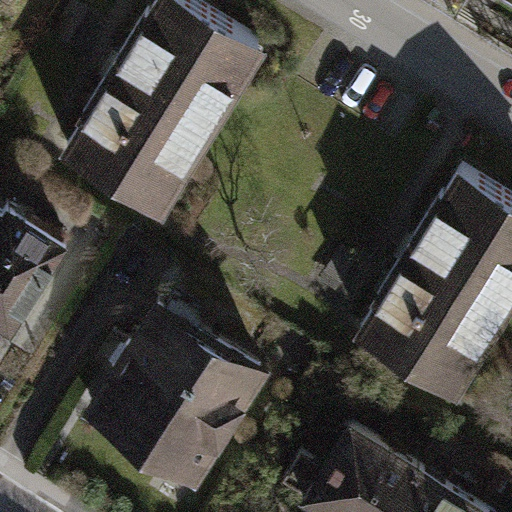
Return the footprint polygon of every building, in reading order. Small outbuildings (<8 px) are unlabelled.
[(143,0),(70,111),(160,171),(253,31),(206,0),(143,0)] [(358,289),(455,353),(511,266),(511,191),(451,151),(358,289)] [(0,326),(9,332),(70,235),(7,195),(1,205),(0,204),(0,326)] [(76,409),(188,479),(260,360),(146,289),(76,409)] [(279,478),(332,511),(377,511),(406,467),(343,428),(320,464),(297,450),(279,478)] [(465,511),(469,507),(406,467),(377,511),(465,511)]
